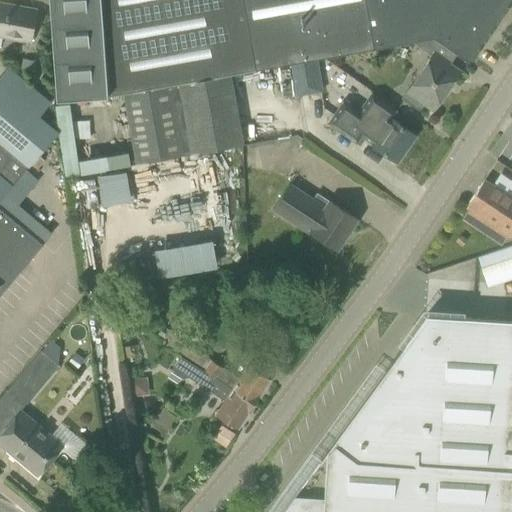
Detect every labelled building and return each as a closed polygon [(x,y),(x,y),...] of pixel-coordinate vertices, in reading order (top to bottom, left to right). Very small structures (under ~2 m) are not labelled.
[(106,95),(99,0),(48,0),(55,99),(106,95)] [(408,40),(411,42),(432,38),(456,54),(467,61),(508,0),(101,0),(109,88),(109,94),(227,72),(289,61),(313,57),(408,40)] [(0,35),(7,37),(30,41),(36,10),(0,3),(0,35)] [(432,38),(411,42),(430,55),(400,98),(418,110),(423,104),(432,110),(459,71),(449,64),(456,54),(432,38)] [(319,91),(313,57),(289,61),(295,96),(319,91)] [(21,59),(20,69),(33,71),(34,61),(21,59)] [(0,199),(12,184),(27,166),(28,166),(57,131),(39,116),(50,104),(6,68),(0,75),(0,199)] [(121,92),(134,163),(242,144),(230,73),(121,92)] [(326,123),(339,132),(355,143),(360,137),(396,161),(414,135),(390,119),(396,110),(370,93),(357,111),(342,100),(326,123)] [(102,199),(133,197),(130,169),(100,172),(102,199)] [(465,207),(509,236),(511,231),(511,198),(483,179),(465,207)] [(309,231),(337,249),(356,219),(316,192),(312,197),(289,182),(271,209),(308,233),(309,231)] [(0,292),(41,244),(0,208),(0,292)] [(280,511),(511,511),(511,319),(425,315),(391,362),(280,511)] [(165,345),(180,356),(253,403),(269,378),(247,364),(238,378),(179,340),(183,333),(176,329),(173,333),(167,342),(165,345)] [(142,343),(159,356),(163,350),(146,338),(142,343)] [(123,347),(126,362),(134,360),(132,345),(123,347)] [(8,388),(26,404),(59,366),(41,350),(8,388)] [(75,353),(67,363),(76,370),(83,360),(75,353)] [(253,403),(180,356),(170,371),(181,378),(188,376),(224,400),(215,414),(236,428),(253,403)] [(0,432),(0,445),(37,476),(63,444),(20,409),(0,432)]
